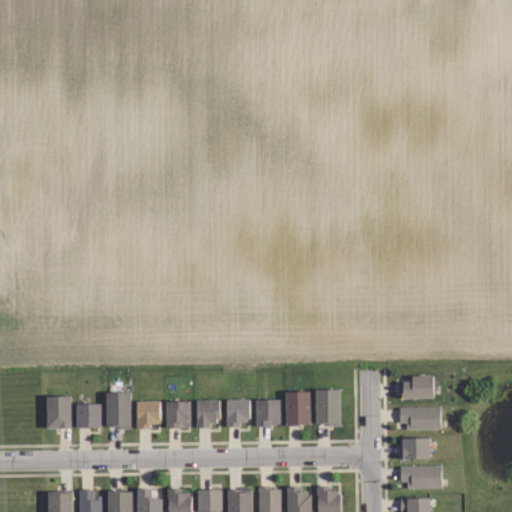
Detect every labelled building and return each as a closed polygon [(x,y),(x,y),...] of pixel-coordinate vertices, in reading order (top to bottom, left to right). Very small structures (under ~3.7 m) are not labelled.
[(434,397),(398,397),(398,380),(412,380),(412,375),(434,375),(434,397)] [(339,389),(339,422),(315,422),(316,389),(339,389)] [(132,391),(132,427),(120,427),(120,425),(109,425),(109,391),(132,391)] [(309,391),(308,423),(285,423),(285,391),(309,391)] [(73,427),(49,428),(48,395),(72,395),(73,427)] [(281,399),(281,419),(279,419),(279,423),(272,423),(272,425),(258,425),(258,399),(281,399)] [(220,400),(220,418),(216,418),(216,422),(209,422),(209,427),(196,427),(197,400),(220,400)] [(250,400),(250,418),(247,418),(247,422),(240,422),(240,426),(227,426),(227,400),(250,400)] [(163,401),(162,419),(159,419),(159,423),(152,423),(152,427),(139,427),(139,401),(163,401)] [(190,419),(190,425),(180,425),(180,427),(167,427),(168,401),(191,401),(190,419)] [(77,403),(102,402),(102,426),(77,427),(77,403)] [(442,427),(408,427),(408,421),(401,421),(401,406),(442,405),(442,427)] [(432,457),(401,458),(400,437),(431,437),(432,457)] [(441,485),(408,485),(408,480),(401,480),(401,465),(441,464),(441,485)] [(300,484),(300,490),(307,489),(307,493),(310,493),(311,511),(287,511),(286,485),(300,484)] [(275,488),(282,488),(282,511),(260,511),(260,485),(275,485),(275,488)] [(334,485),(334,490),(339,490),(339,494),(343,494),(343,511),(320,511),(319,485),(334,485)] [(150,487),(150,495),(158,495),(158,496),(161,496),(161,511),(137,511),(137,487),(150,487)] [(95,494),(103,494),(103,511),(80,511),(80,488),(95,488),(95,494)] [(192,496),(192,511),(169,511),(169,488),(182,488),(182,492),(188,492),(188,496),(192,496)] [(222,511),(198,511),(198,489),(222,489),(222,511)] [(249,489),(249,491),(253,491),(253,511),(229,511),(229,489),(249,489)] [(74,511),(50,511),(50,491),(74,490),(74,511)] [(133,511),(110,511),(110,490),(133,490),(133,511)] [(432,511),(401,511),(401,497),(432,497),(432,511)]
